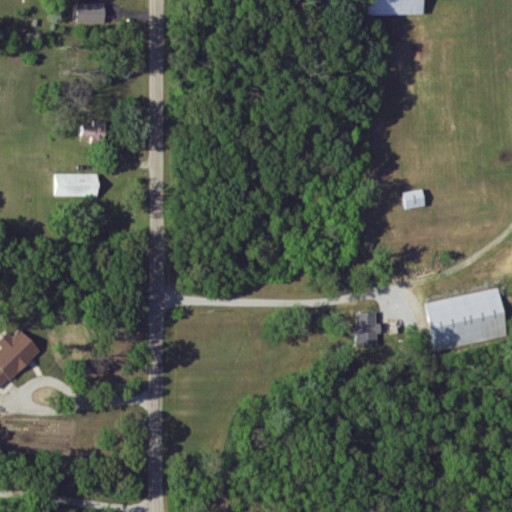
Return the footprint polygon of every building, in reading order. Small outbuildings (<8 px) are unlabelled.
[(106,4),(77,5),(78,25),(107,25),(106,4)] [(81,138),(104,141),(106,128),(83,125),(81,138)] [(56,197),(99,198),(99,175),(56,174),(56,197)] [(427,207),(424,190),(404,193),(407,210),(427,207)] [(426,303),(435,352),(498,341),(496,329),(505,327),(498,290),(426,303)] [(357,346),(379,346),(378,312),(356,313),(357,346)] [(0,390),(41,350),(20,330),(12,338),(7,333),(0,340),(0,346),(2,349),(0,350),(0,390)]
